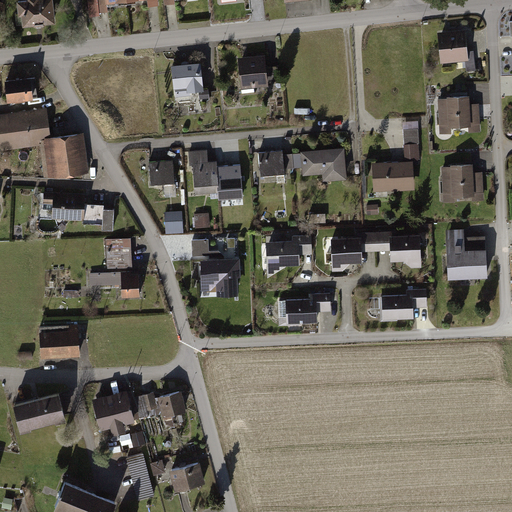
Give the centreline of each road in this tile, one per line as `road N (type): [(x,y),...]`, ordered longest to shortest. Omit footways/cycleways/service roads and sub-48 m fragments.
road 1 (residential): [(405,13),(46,52)]
road 2 (residential): [(494,331),(507,318),(492,3)]
road 3 (residential): [(189,344),(147,223),(46,52)]
road 4 (residential): [(494,331),(189,344)]
road 5 (residential): [(193,370),(0,373)]
road 6 (residential): [(230,511),(193,370)]
